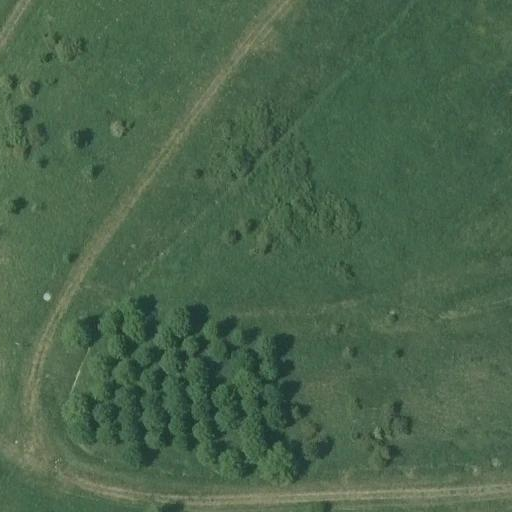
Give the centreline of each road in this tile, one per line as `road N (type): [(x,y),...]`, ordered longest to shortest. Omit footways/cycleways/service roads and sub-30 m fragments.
road 1 (track): [(289,0),(203,96),(118,214),(44,344),(36,406),(55,476)]
road 2 (track): [(511,486),(467,494),(120,500)]
